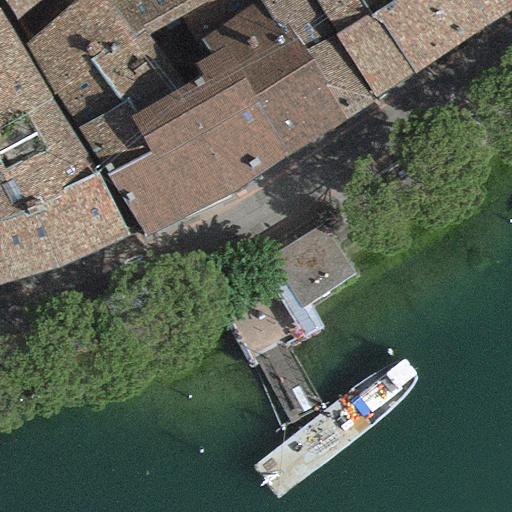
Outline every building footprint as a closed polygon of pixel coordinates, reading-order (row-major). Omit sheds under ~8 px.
[(8,0),(17,12),(30,0),(8,0)] [(77,0),(36,43),(148,228),(236,183),(366,100),(305,0),(171,0),(209,60),(171,91),(147,59),(133,40),(161,24),(146,0),(77,0)] [(321,0),(377,95),(482,23),(466,0),(321,0)] [(511,0),(466,0),(482,23),(511,3),(511,0)] [(0,21),(0,278),(56,263),(123,233),(50,112),(30,71),(0,21)] [(277,245),(311,300),(352,274),(347,266),(318,219),(285,240),(277,245)]
